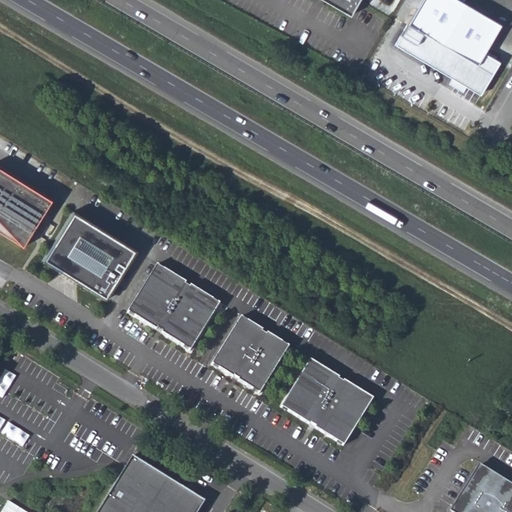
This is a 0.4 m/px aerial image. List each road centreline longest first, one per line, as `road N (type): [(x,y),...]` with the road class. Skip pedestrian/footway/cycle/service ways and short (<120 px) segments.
road 1 (trunk): [(28,0),(511,282)]
road 2 (trunk): [(511,228),(121,0)]
road 3 (unclassified): [(315,511),(0,316)]
